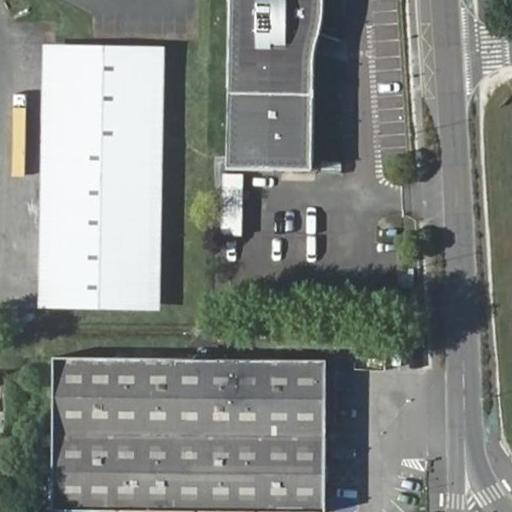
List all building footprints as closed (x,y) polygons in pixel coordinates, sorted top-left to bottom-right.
[(326,48),(331,26),(335,19),(338,12),(340,4),(340,0),(240,0),(239,84),(323,86),(326,48)] [(347,32),(331,26),(326,48),(338,51),(345,42),(347,32)] [(52,292),(60,292),(66,47),(57,46),(52,292)] [(66,47),(60,292),(162,294),(166,49),(66,47)] [(173,49),(166,49),(162,294),(169,293),(173,49)] [(323,86),(239,84),(237,161),(322,163),(323,86)] [(223,173),(222,234),(243,234),(243,173),(223,173)] [(324,357),(57,358),(55,509),(326,509),(324,357)]
